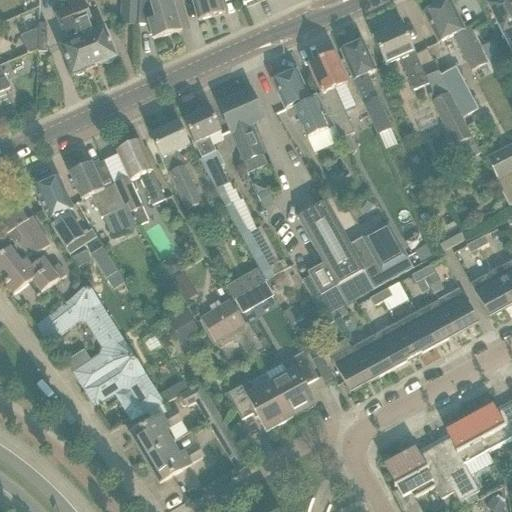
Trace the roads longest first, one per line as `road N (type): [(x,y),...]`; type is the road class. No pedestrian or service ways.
road 1 (tertiary): [(0,160),(362,0)]
road 2 (residential): [(148,511),(0,310)]
road 3 (residential): [(511,350),(355,440)]
